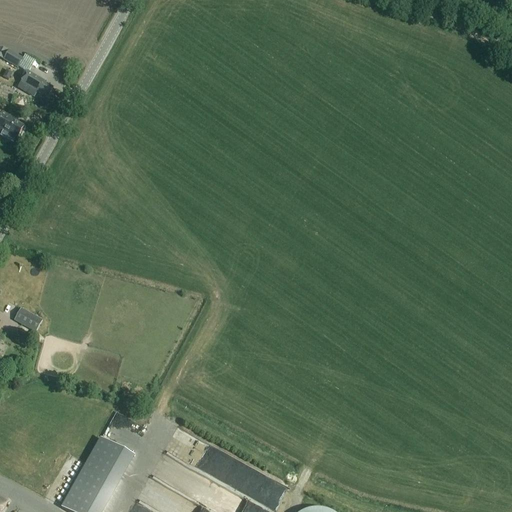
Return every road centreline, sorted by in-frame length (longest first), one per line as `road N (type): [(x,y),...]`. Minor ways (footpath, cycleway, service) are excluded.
road 1 (tertiary): [(0,232),(130,0)]
road 2 (track): [(511,56),(396,0)]
